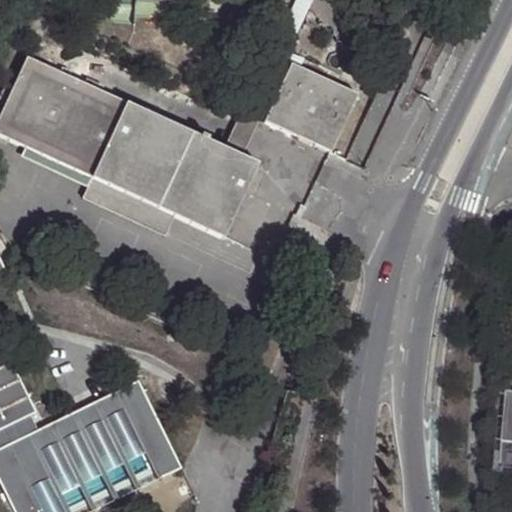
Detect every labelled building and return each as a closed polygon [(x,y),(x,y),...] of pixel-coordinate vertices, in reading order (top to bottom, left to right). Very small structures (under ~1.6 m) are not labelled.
[(257,119),(312,0),(295,0),(244,114),(257,119)] [(0,136),(91,179),(127,108),(27,58),(0,116),(0,136)] [(293,68),(265,126),(332,157),(358,98),(293,68)] [(259,165),(243,161),(225,153),(127,108),(91,179),(174,217),(223,240),(259,165)] [(260,124),(257,119),(244,114),(239,113),(225,153),(243,161),(260,124)] [(164,237),(174,217),(91,179),(82,199),(164,237)] [(0,434),(3,433),(30,420),(36,417),(4,351),(0,353),(0,434)] [(138,385),(38,436),(10,449),(0,453),(0,485),(12,511),(99,511),(181,473),(138,385)] [(10,449),(38,436),(30,420),(3,433),(10,449)]
